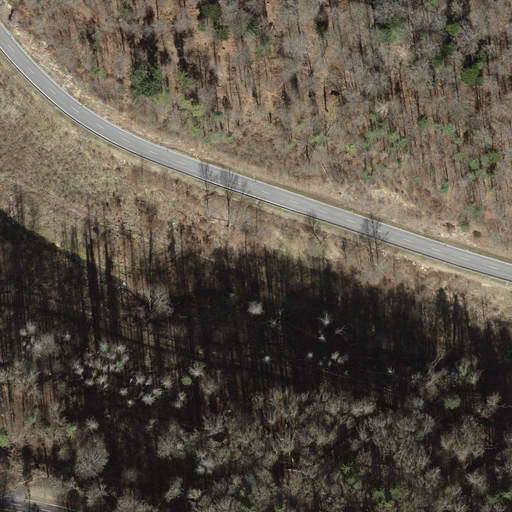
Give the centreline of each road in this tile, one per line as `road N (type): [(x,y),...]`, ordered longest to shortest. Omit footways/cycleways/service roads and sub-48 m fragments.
road 1 (tertiary): [(0,35),(83,115),(144,147),(511,269)]
road 2 (track): [(0,298),(511,435)]
road 3 (track): [(148,39),(237,60),(303,56),(367,84),(511,112)]
road 4 (track): [(390,0),(511,40)]
